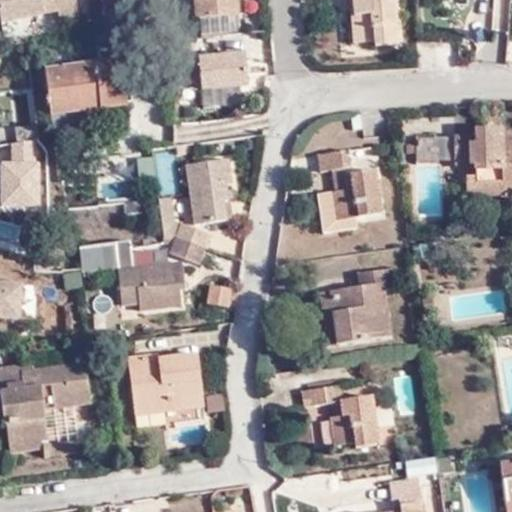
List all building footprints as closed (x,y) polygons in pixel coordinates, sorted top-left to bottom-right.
[(59,17),(61,26),(79,23),(74,0),(0,0),(0,16),(2,28),(59,17)] [(194,0),(196,26),(239,22),(237,0),(194,0)] [(369,3),(368,0),(353,0),(354,18),(367,17),(365,3),(369,3)] [(367,17),(354,18),(357,48),(379,45),(380,50),(402,47),(396,0),(392,0),(369,3),(365,3),(367,17)] [(86,114),(126,109),(120,63),(98,66),(97,59),(75,62),(76,68),(58,70),(58,66),(36,69),(37,81),(40,81),(41,89),(46,88),(49,118),(51,118),(53,138),(89,134),(86,114)] [(206,96),(251,92),(248,61),(203,65),(204,73),(179,75),(177,98),(206,96)] [(16,139),(38,138),(34,88),(13,90),(16,139)] [(511,125),(489,126),(489,133),(467,133),(468,151),(468,160),(487,160),(488,171),(480,172),(480,192),(511,191),(511,125)] [(468,151),(467,133),(430,134),(431,152),(468,151)] [(342,170),(355,168),(360,168),(359,150),(328,154),(331,172),(340,170),(342,170)] [(229,162),(187,169),(193,226),(224,222),(222,203),(228,202),(226,187),(231,186),(229,162)] [(355,175),(355,168),(342,170),(344,191),(356,190),(355,175)] [(356,190),(344,191),(347,219),(392,214),(386,171),(355,175),(356,190)] [(164,239),(172,238),(201,249),(207,236),(179,223),(175,223),(172,198),(159,200),(164,239)] [(195,270),(203,250),(201,249),(172,238),(164,239),(162,239),(163,247),(171,249),(167,259),(195,270)] [(27,244),(26,260),(38,260),(38,272),(55,274),(55,252),(55,250),(55,248),(55,247),(54,246),(52,244),(49,244),(27,244)] [(73,275),(125,271),(122,244),(70,251),(73,275)] [(434,247),(420,248),(422,261),(435,260),(434,247)] [(125,271),(146,271),(145,258),(125,259),(125,271)] [(343,310),(346,341),(401,333),(395,285),(403,285),(400,266),(368,270),(369,284),(355,285),(355,291),(340,292),(331,294),(334,311),(343,310)] [(146,271),(125,271),(110,272),(114,310),(132,308),(133,317),(174,311),(172,295),(177,293),(175,269),(146,271)] [(0,311),(13,312),(13,310),(27,311),(29,281),(15,280),(16,278),(0,277),(0,311)] [(209,288),(207,307),(227,311),(228,312),(231,291),(209,288)] [(338,342),(346,341),(343,310),(334,311),(338,342)] [(133,358),(142,414),(172,409),(211,403),(205,352),(163,358),(163,352),(133,358)] [(48,450),(48,446),(42,411),(86,406),(80,365),(32,371),(31,364),(0,367),(0,405),(3,425),(8,427),(13,456),(43,451),(48,450)] [(342,402),(340,385),(311,390),(314,406),(340,402),(342,402)] [(340,402),(342,415),(350,414),(348,400),(346,385),(340,385),(342,402),(340,402)] [(350,414),(342,415),(337,415),(342,444),(364,442),(364,447),(386,444),(379,396),(348,400),(350,414)] [(175,422),(172,409),(142,414),(144,428),(175,422)] [(75,442),(48,446),(48,450),(43,451),(44,458),(78,453),(75,442)] [(446,459),(447,470),(456,470),(455,458),(446,459)] [(427,511),(429,511),(424,479),(396,482),(398,499),(404,498),(406,511),(397,511),(427,511)]
